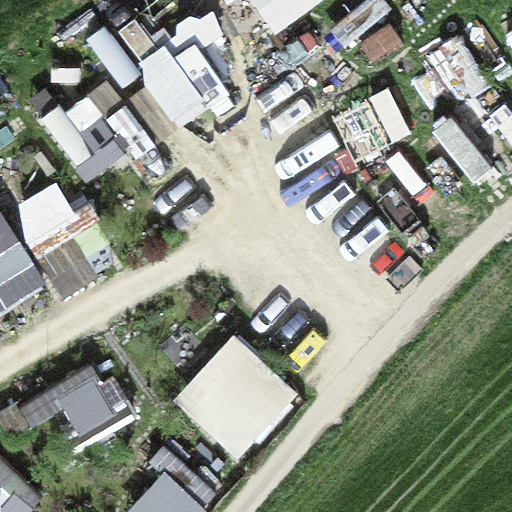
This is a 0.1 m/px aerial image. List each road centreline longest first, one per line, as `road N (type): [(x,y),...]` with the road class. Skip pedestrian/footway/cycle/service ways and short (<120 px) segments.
road 1 (motorway): [(184,0),(269,511)]
road 2 (track): [(241,511),(411,314),(511,216)]
